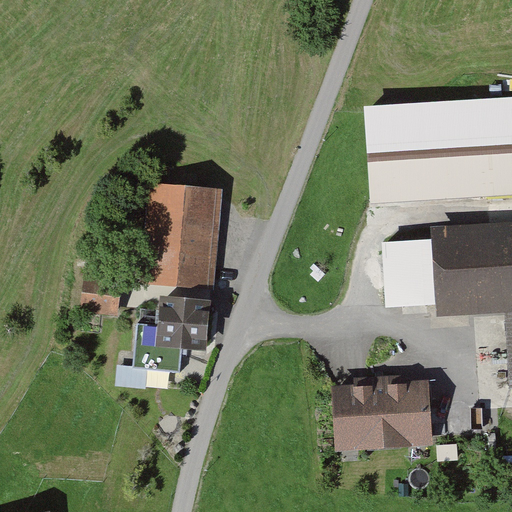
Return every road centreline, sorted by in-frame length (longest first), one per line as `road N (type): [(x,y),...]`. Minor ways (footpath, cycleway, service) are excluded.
road 1 (unclassified): [(182,511),(243,319),(364,0)]
road 2 (track): [(347,333),(379,213),(511,205)]
road 3 (track): [(431,361),(347,333),(243,319)]
